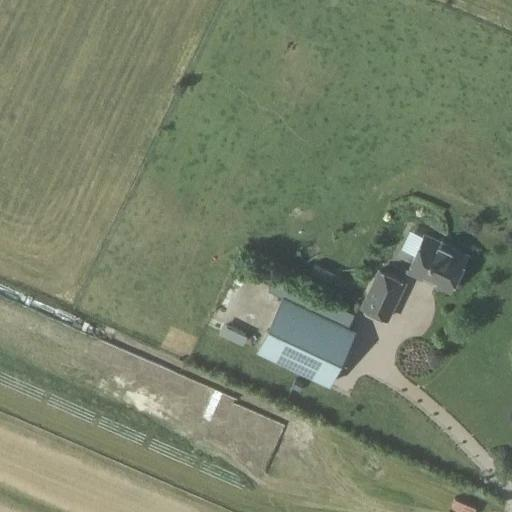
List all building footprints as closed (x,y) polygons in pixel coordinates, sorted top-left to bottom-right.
[(409,270),(425,278),(426,275),(437,281),(436,283),(451,290),(468,254),(425,234),(409,270)] [(334,273),(315,264),(307,280),(326,289),(334,273)] [(362,306),(388,318),(405,282),(380,270),(362,306)] [(283,295),(258,350),(330,384),(356,330),(283,295)] [(336,465),(345,445),(300,425),(291,444),(336,465)]
